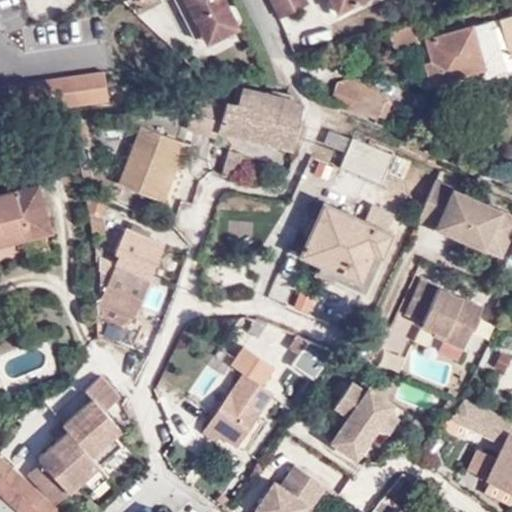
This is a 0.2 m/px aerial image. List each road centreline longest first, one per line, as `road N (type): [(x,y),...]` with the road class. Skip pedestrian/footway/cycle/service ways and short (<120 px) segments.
road 1 (unknown): [(291,447),(361,497),(373,497),(407,464),(480,511)]
road 2 (residential): [(183,308),(144,398),(169,482)]
road 3 (residential): [(183,308),(253,306),(332,335)]
